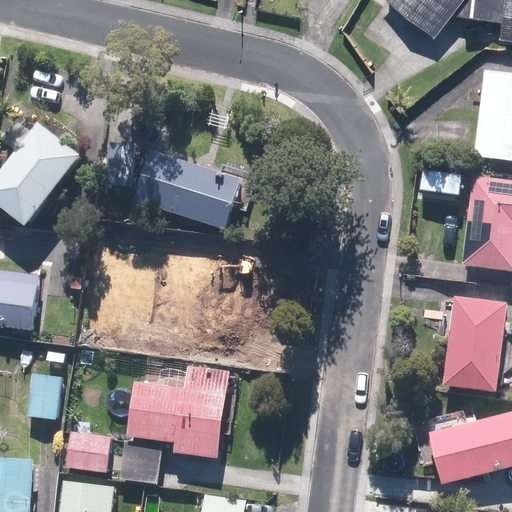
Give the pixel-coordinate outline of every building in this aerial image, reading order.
[(511,0),(383,0),(434,39),(457,9),(456,17),(501,24),(498,40),(511,42),(511,0)] [(511,79),(484,76),(473,161),(511,165),(511,79)] [(28,121),(2,153),(11,160),(0,173),(0,217),(21,234),(79,163),(28,121)] [(130,191),(134,146),(111,144),(107,189),(130,191)] [(223,168),(219,180),(149,157),(133,205),(224,235),(238,194),(247,197),(253,178),(223,168)] [(511,185),(472,181),(462,270),(511,275),(511,185)] [(136,230),(96,226),(92,275),(132,279),(136,230)] [(163,313),(159,348),(226,355),(230,314),(216,313),(218,301),(233,302),(236,275),(226,274),(227,259),(159,252),(156,278),(146,277),(143,311),(163,313)] [(39,282),(0,278),(0,331),(34,335),(39,282)] [(505,309),(452,304),(444,391),(496,396),(505,309)] [(184,391),(134,386),(128,443),(173,447),(172,458),(220,463),(228,378),(186,373),(184,391)] [(62,379),(32,375),(28,420),(58,423),(62,379)] [(511,421),(429,440),(440,491),(511,475),(511,421)] [(112,439),(69,435),(66,471),(109,475),(112,439)] [(164,452),(127,446),(121,484),(158,490),(164,452)] [(0,511),(30,511),(33,465),(0,462),(0,511)] [(61,511),(113,511),(116,492),(65,485),(61,511)] [(243,511),(244,504),(204,499),(202,511),(243,511)]
